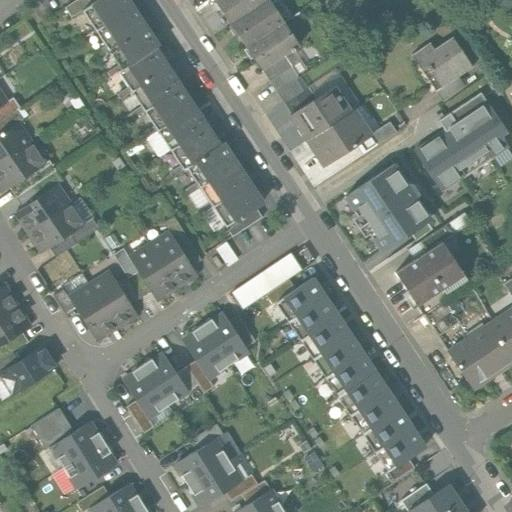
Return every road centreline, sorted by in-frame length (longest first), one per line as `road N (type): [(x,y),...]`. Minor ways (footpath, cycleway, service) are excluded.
road 1 (residential): [(312,222),(163,0)]
road 2 (residential): [(312,222),(87,366)]
road 3 (residential): [(459,443),(312,222)]
road 4 (residential): [(87,366),(175,511)]
road 5 (residential): [(87,366),(0,231)]
